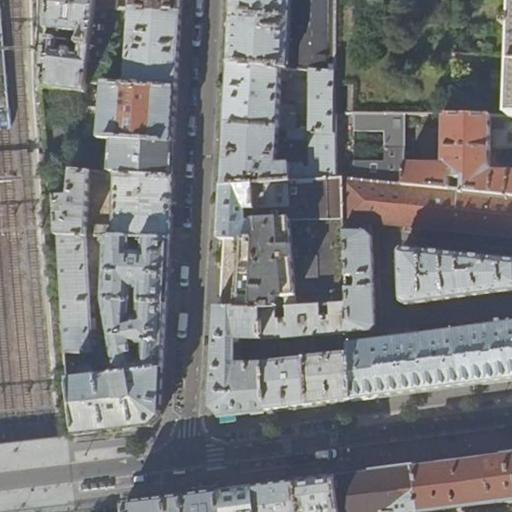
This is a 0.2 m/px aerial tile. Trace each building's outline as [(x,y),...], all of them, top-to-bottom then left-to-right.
[(97,0),(50,0),(47,38),(61,40),(83,43),(91,44),(96,8),(97,0)] [(97,0),(96,8),(113,9),(119,9),(119,0),(97,0)] [(183,0),(132,0),(133,10),(182,13),(183,0)] [(232,0),(231,39),(229,64),(337,73),(337,0),(232,0)] [(511,0),(337,0),(337,73),(336,116),(405,117),(445,117),(456,117),(511,118),(511,0)] [(113,9),(96,8),(91,44),(87,82),(101,83),(103,62),(106,62),(113,9)] [(182,13),(133,10),(128,85),(178,88),(180,50),(182,13)] [(61,40),(47,38),(43,87),(84,91),(86,81),(87,82),(91,44),(83,43),(82,53),(76,53),(76,51),(76,50),(75,48),(73,46),(71,46),(68,46),(65,47),(64,49),(63,50),(63,51),(59,50),(61,40)] [(336,116),(337,73),(229,64),(228,97),(226,125),(295,131),(296,117),(292,106),(279,105),(281,75),(312,76),(311,132),(336,133),(336,116)] [(178,88),(128,85),(106,83),(103,138),(106,139),(141,141),(175,143),(177,116),(178,88)] [(511,118),(445,117),(444,165),(404,163),(405,117),(336,116),(336,133),(336,178),(343,179),(511,196),(511,118)] [(252,184),(336,178),(336,133),(311,132),(295,131),(226,125),(225,155),(223,186),(252,184)] [(103,172),(75,170),(72,196),(60,197),(61,235),(89,237),(91,179),(119,181),(117,228),(97,228),(97,237),(101,237),(134,239),(146,240),(170,241),(172,207),(173,178),(127,174),(103,172)] [(347,277),(343,179),(336,178),(252,184),(253,211),(254,223),(255,241),(225,239),(223,274),(222,308),(261,311),(277,310),(287,309),(303,308),(321,307),(330,306),(348,305),(347,291),(347,277)] [(511,196),(343,179),(347,277),(354,277),(356,284),(354,291),(347,291),(348,305),(349,337),(370,336),(376,330),(372,226),(511,240),(511,196)] [(253,211),(252,184),(223,186),(222,212),(220,239),(225,239),(255,241),(254,223),(246,223),(246,211),(253,211)] [(89,245),(89,237),(61,235),(65,306),(93,306),(90,252),(95,252),(95,244),(89,245)] [(133,252),(134,239),(101,237),(100,244),(107,244),(104,301),(167,304),(169,273),(170,241),(146,240),(145,253),(133,252)] [(407,305),(409,305),(511,292),(511,258),(407,248),(406,248),(405,248),(404,249),(402,250),(402,251),(401,254),(404,302),(405,303),(406,304),(407,305)] [(117,373),(163,369),(165,335),(167,304),(104,301),(115,361),(117,373)] [(321,307),(303,308),(309,405),(329,402),(351,399),(350,348),(349,337),(348,305),(330,306),(331,317),(321,317),(321,307)] [(93,306),(65,306),(67,353),(95,352),(93,306)] [(214,358),(211,408),(220,417),(244,414),(266,411),(264,364),(233,366),(233,342),(263,341),(261,311),(222,308),(217,308),(214,358)] [(287,309),(287,320),(278,320),(277,310),(261,311),(263,341),(264,364),(266,411),(287,408),(309,405),(303,308),(287,309)] [(511,324),(350,348),(351,399),(478,383),(511,378),(511,324)] [(163,369),(117,373),(76,379),(75,365),(68,366),(68,380),(76,436),(116,431),(152,426),(161,416),(162,401),(163,369)] [(425,511),(511,501),(511,454),(504,455),(504,457),(450,464),(419,468),(419,467),(396,470),(373,473),(373,474),(339,478),(338,478),(341,511),(425,511)] [(341,511),(338,478),(338,477),(321,479),(315,480),(296,482),(300,511),(341,511)] [(300,511),(296,482),(274,485),(258,487),(260,511),(300,511)] [(239,490),(222,492),(224,511),(260,511),(258,487),(239,490)] [(224,511),(222,492),(207,493),(173,498),(129,503),(126,504),(126,511),(224,511)]
